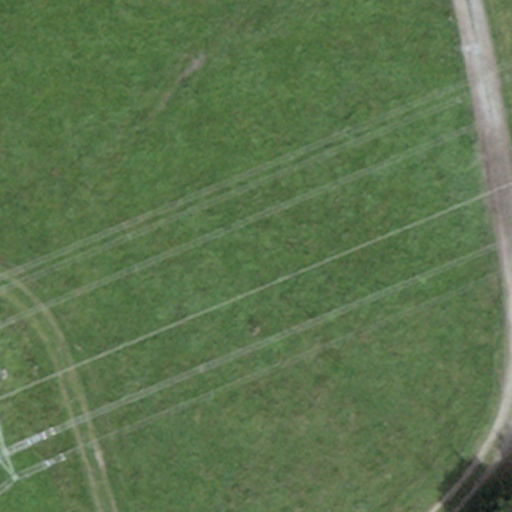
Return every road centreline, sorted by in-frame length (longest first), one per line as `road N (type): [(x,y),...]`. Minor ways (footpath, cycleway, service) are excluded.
road 1 (track): [(466,0),(511,257)]
road 2 (track): [(511,392),(488,450),(431,511)]
